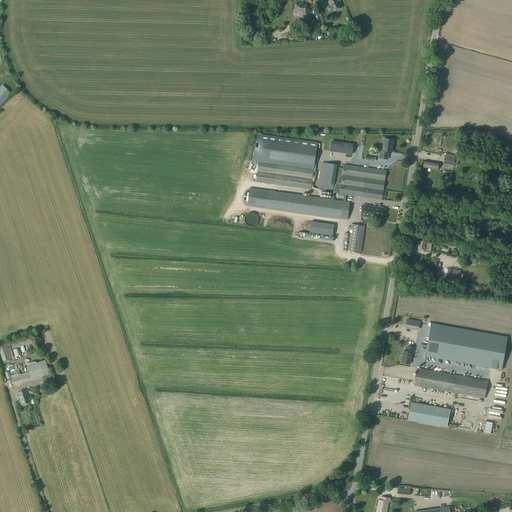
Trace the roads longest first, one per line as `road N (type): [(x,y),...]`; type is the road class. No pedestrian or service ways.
road 1 (tertiary): [(352,496),(442,0)]
road 2 (unknown): [(371,399),(413,386),(479,406),(489,392)]
road 3 (unclassified): [(225,511),(352,496)]
